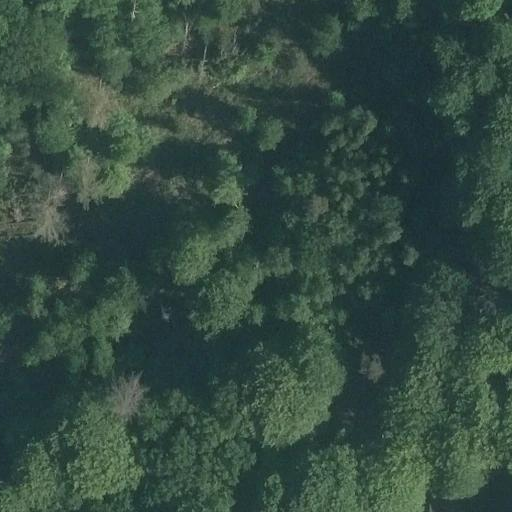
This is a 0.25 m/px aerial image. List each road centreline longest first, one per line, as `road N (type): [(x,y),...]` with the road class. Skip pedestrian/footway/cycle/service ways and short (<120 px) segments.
road 1 (track): [(511,40),(479,91),(455,195),(435,458)]
road 2 (track): [(235,511),(435,458)]
